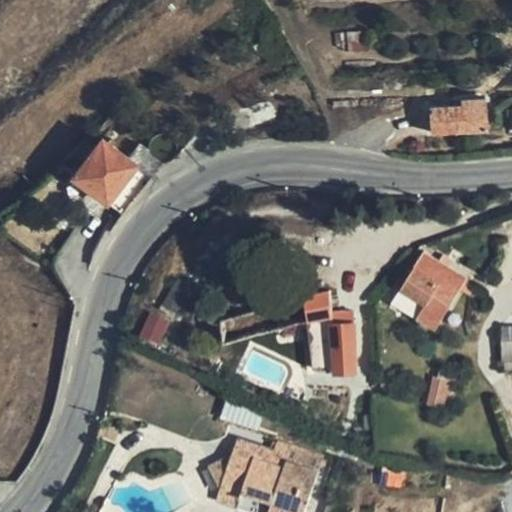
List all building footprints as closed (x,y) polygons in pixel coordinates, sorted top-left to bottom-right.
[(487,128),(485,96),(462,98),(463,104),(430,106),(432,132),(487,128)] [(143,172),(152,177),(162,166),(145,151),(143,150),(133,163),(93,132),(65,171),(115,209),(143,172)] [(35,228),(59,205),(47,195),(23,217),(35,228)] [(511,272),(511,240),(497,251),(509,269),(511,272)] [(435,335),(465,281),(421,256),(392,310),(435,335)] [(316,328),(339,325),(339,318),(336,300),(311,303),(316,328)] [(339,318),(339,325),(337,379),(359,379),(361,320),(339,318)] [(511,335),(498,336),(498,371),(511,370),(511,335)] [(447,410),(454,381),(441,378),(433,407),(447,410)] [(308,511),(319,476),(291,467),(288,475),(274,470),(276,463),(277,459),(238,446),(221,497),(245,504),(273,511),(308,511)] [(288,475),(291,467),(276,463),(274,470),(288,475)]
